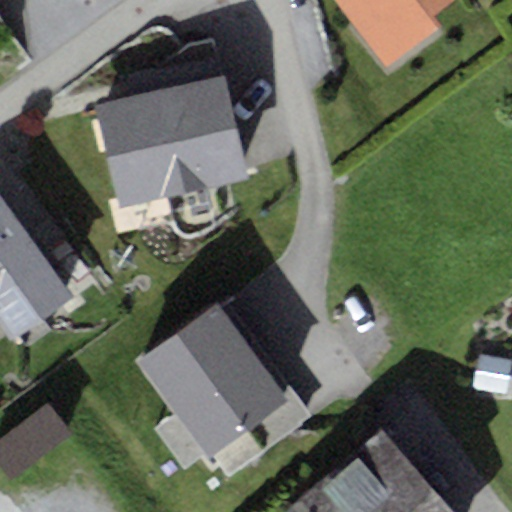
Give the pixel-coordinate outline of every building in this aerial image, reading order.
[(335,0),(385,66),(444,22),(436,12),(452,0),(335,0)] [(133,96),(95,106),(123,207),(248,173),(216,56),(128,79),(133,96)] [(1,192),(0,192),(0,322),(10,337),(72,295),(1,192)] [(216,302),(137,361),(210,458),(289,399),(216,302)] [(49,402),(0,437),(0,466),(9,479),(72,434),(49,402)] [(284,511),(455,511),(382,427),(284,511)]
